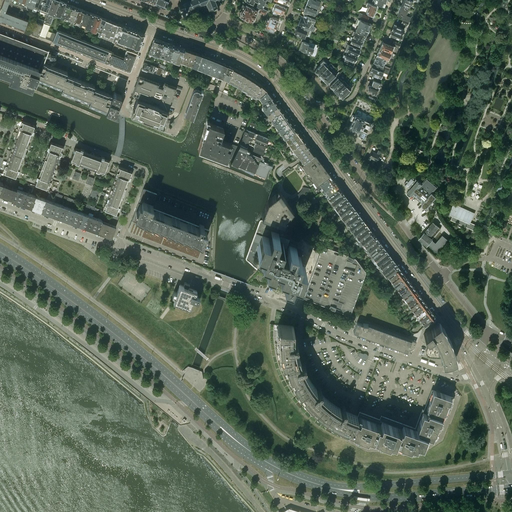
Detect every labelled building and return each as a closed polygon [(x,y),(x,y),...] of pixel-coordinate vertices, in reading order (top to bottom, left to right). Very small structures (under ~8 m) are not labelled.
[(28,19),(23,18),(5,11),(9,0),(3,0),(0,9),(0,20),(12,25),(18,28),(21,29),(24,30),(28,19)] [(33,9),(35,0),(27,0),(26,5),(27,4),(33,7),(32,9),(32,8),(33,9)] [(41,8),(44,0),(35,0),(33,9),(40,11),(40,10),(41,8)] [(49,27),(54,17),(54,16),(54,15),(60,0),(58,0),(51,0),(47,13),(46,15),(45,19),(44,20),(43,25),(39,35),(45,38),(49,27)] [(44,0),(41,8),(40,10),(47,13),(51,0),(44,0)] [(61,17),(66,3),(60,0),(54,15),(54,16),(60,18),(61,17)] [(179,2),(178,2),(179,4),(177,4),(178,5),(179,4),(179,5),(180,5),(180,7),(180,8),(179,9),(180,10),(181,9),(182,11),(182,10),(182,9),(183,9),(184,10),(185,12),(185,13),(185,14),(186,13),(186,14),(186,13),(189,12),(189,13),(190,13),(189,13),(193,12),(193,10),(196,9),(197,10),(200,9),(201,9),(200,8),(203,6),(203,7),(204,7),(204,9),(205,10),(204,10),(205,10),(209,8),(209,9),(210,11),(210,12),(210,11),(214,10),(215,10),(214,10),(218,8),(219,9),(219,8),(218,8),(218,6),(219,5),(219,4),(221,4),(221,3),(220,0),(219,0),(180,0),(180,1),(181,1),(181,2),(181,3),(180,3),(179,2)] [(246,0),(264,7),(267,9),(269,4),(263,2),(264,0),(268,0),(270,1),(270,0),(246,0)] [(321,0),(307,0),(305,4),(318,9),(320,10),(322,8),(322,6),(323,4),(321,4),(322,0),(321,0)] [(377,6),(367,2),(366,5),(368,6),(366,12),(373,15),(377,6)] [(67,19),(72,5),(66,3),(61,17),(67,19)] [(285,8),(285,7),(280,5),(276,3),(274,7),(273,7),(272,9),(272,11),(276,13),(276,12),(279,13),(279,12),(281,13),(282,13),(283,11),(283,12),(283,11),(285,11),(285,9),(285,8)] [(303,11),(302,13),(313,17),(315,12),(316,13),(318,9),(305,4),(303,11)] [(78,7),(72,5),(67,19),(73,21),(78,7)] [(243,6),(242,8),(243,10),(243,11),(241,11),(240,14),(241,16),(252,21),(253,21),(255,18),(254,17),(255,14),(256,15),(257,12),(256,12),(257,10),(246,5),(243,6)] [(401,14),(403,14),(401,19),(403,19),(408,22),(409,22),(410,18),(405,15),(408,7),(401,5),(398,12),(400,13),(401,14)] [(78,24),(84,10),(78,7),(73,21),(78,24)] [(84,26),(89,12),(84,10),(78,24),(84,26)] [(95,14),(89,12),(84,26),(84,27),(90,29),(95,14)] [(301,15),(298,24),(311,30),(313,30),(314,26),(312,25),(315,18),(313,17),(302,13),(302,14),(303,15),(303,16),(301,15)] [(101,16),(95,14),(90,29),(95,31),(96,30),(101,16)] [(277,22),(279,19),(270,15),(269,18),(268,19),(267,18),(264,26),(269,28),(269,27),(270,27),(269,29),(273,31),(274,28),(276,28),(275,26),(276,26),(275,26),(277,21),(277,22)] [(106,18),(101,16),(96,30),(98,31),(97,34),(100,35),(101,33),(106,18)] [(111,21),(106,18),(101,33),(104,34),(106,35),(111,21)] [(360,19),(358,25),(368,29),(368,28),(370,28),(371,24),(360,19)] [(118,23),(111,21),(106,35),(109,36),(113,38),(118,23)] [(39,35),(43,25),(36,22),(31,33),(39,35)] [(118,23),(113,38),(112,39),(116,41),(122,25),(118,23)] [(311,30),(298,24),(294,33),(296,34),(295,36),(300,39),(301,36),(304,37),(305,35),(308,36),(311,30)] [(402,34),(404,29),(394,24),(391,30),(402,34)] [(122,25),(116,41),(118,42),(119,40),(122,41),(128,27),(122,25)] [(368,29),(358,25),(355,31),(367,35),(369,31),(367,30),(368,29)] [(136,30),(128,27),(122,41),(129,44),(131,44),(133,38),(136,30)] [(112,51),(84,40),(57,29),(55,33),(52,41),(56,42),(91,56),(107,62),(112,51)] [(144,33),(136,30),(133,38),(131,44),(139,48),(144,33)] [(400,39),(402,34),(391,30),(389,35),(400,39)] [(352,33),(351,36),(353,37),(362,41),(365,35),(355,31),(354,34),(352,33)] [(0,73),(3,74),(3,75),(6,76),(6,75),(10,77),(10,78),(12,79),(13,78),(17,79),(17,80),(19,81),(19,80),(24,82),(23,83),(26,84),(26,83),(30,85),(30,86),(32,86),(33,85),(35,86),(34,85),(35,85),(37,78),(43,62),(44,63),(46,56),(51,58),(52,57),(54,57),(55,54),(53,54),(53,52),(48,50),(47,51),(0,33),(0,73)] [(353,37),(351,36),(350,39),(352,40),(351,42),(360,47),(362,41),(353,37)] [(159,39),(154,37),(148,52),(153,54),(153,53),(159,39)] [(163,41),(159,39),(153,53),(158,54),(163,41)] [(139,48),(131,44),(129,44),(122,41),(119,40),(118,42),(116,41),(115,44),(137,52),(139,48)] [(169,43),(163,41),(158,54),(164,56),(169,43)] [(302,41),(299,49),(304,51),(305,51),(306,50),(315,53),(317,47),(315,46),(316,44),(310,42),(309,43),(302,41)] [(382,41),(379,48),(390,52),(393,45),(392,45),(382,41)] [(137,52),(115,44),(115,43),(112,51),(107,62),(129,71),(131,70),(137,52)] [(174,45),(169,43),(164,56),(169,58),(174,45)] [(347,43),(345,50),(357,55),(359,48),(347,43)] [(179,47),(174,45),(169,58),(174,60),(179,47)] [(184,48),(179,47),(174,60),(179,61),(180,60),(184,48)] [(190,50),(184,48),(180,60),(185,63),(190,50)] [(376,54),(386,58),(387,59),(390,52),(379,48),(376,54)] [(195,52),(190,50),(185,63),(191,65),(195,52)] [(357,55),(345,50),(341,57),(344,58),(343,61),(352,65),(353,64),(354,64),(354,63),(354,61),(357,55)] [(200,54),(195,52),(191,65),(196,67),(200,54)] [(206,56),(200,54),(196,67),(201,69),(206,56)] [(376,54),(373,62),(383,66),(386,58),(376,54)] [(211,58),(206,56),(201,69),(206,71),(211,58)] [(217,60),(211,58),(206,71),(212,73),(217,60)] [(314,71),(314,72),(313,72),(314,72),(316,74),(317,73),(318,75),(328,65),(327,64),(327,63),(323,59),(319,62),(321,64),(319,65),(316,62),(313,67),(315,69),(314,70),(314,71)] [(222,62),(217,60),(212,73),(217,75),(222,62)] [(44,63),(43,62),(37,78),(61,87),(62,85),(63,85),(61,90),(89,101),(90,98),(89,103),(106,110),(112,95),(94,88),(95,85),(87,82),(87,83),(81,80),(66,74),(67,72),(50,65),(44,63)] [(162,69),(156,67),(154,66),(155,65),(150,63),(144,62),(142,69),(146,71),(147,71),(147,70),(153,72),(160,75),(162,69)] [(228,65),(222,62),(217,75),(223,77),(228,65)] [(375,64),(373,67),(372,67),(369,73),(376,76),(376,77),(379,79),(380,78),(383,71),(387,73),(388,69),(384,68),(375,64)] [(228,65),(223,77),(226,78),(228,79),(230,73),(233,67),(232,67),(231,66),(228,65)] [(328,65),(318,75),(322,79),(323,79),(333,70),(328,65)] [(232,81),(237,69),(233,67),(228,79),(232,81)] [(242,72),(237,69),(232,81),(232,82),(237,84),(242,72)] [(333,70),(323,79),(327,83),(336,74),(333,70)] [(329,85),(338,77),(341,74),(340,72),(339,71),(336,74),(327,83),(329,85)] [(246,75),(242,72),(237,84),(242,87),(246,75)] [(251,78),(246,75),(242,87),(241,88),(246,90),(251,78)] [(167,109),(174,90),(176,86),(170,84),(170,85),(167,84),(164,82),(163,85),(139,76),(133,93),(147,98),(146,101),(167,109)] [(338,77),(329,85),(329,86),(333,90),(341,81),(339,79),(340,78),(338,77)] [(256,81),(251,78),(246,90),(251,93),(256,81)] [(341,81),(333,90),(337,94),(347,85),(343,80),(341,81)] [(260,84),(256,81),(251,93),(250,94),(255,96),(256,94),(260,84)] [(378,89),(381,84),(373,81),(371,86),(369,85),(368,85),(367,88),(368,89),(368,90),(368,91),(371,92),(376,94),(378,89)] [(267,90),(260,84),(256,94),(255,96),(255,97),(258,98),(259,96),(267,90)] [(342,98),(351,89),(347,85),(337,94),(342,98)] [(193,91),(193,92),(184,114),(192,117),(192,118),(193,118),(203,90),(201,89),(201,90),(200,89),(200,90),(198,90),(197,89),(196,89),(196,90),(195,90),(194,90),(194,91),(193,91)] [(267,91),(260,96),(259,98),(260,99),(262,101),(271,95),(267,91)] [(121,95),(113,92),(112,95),(106,110),(118,115),(118,105),(117,105),(117,103),(116,102),(117,101),(119,102),(121,95)] [(263,108),(274,101),(272,98),(271,95),(262,101),(261,102),(261,103),(263,105),(260,108),(262,109),(263,108)] [(167,109),(146,101),(137,97),(132,113),(163,124),(168,109),(167,109)] [(275,101),(274,101),(263,108),(265,112),(262,114),(264,116),(267,113),(277,105),(276,103),(276,102),(275,101)] [(278,105),(277,105),(267,113),(269,117),(266,119),(268,121),(270,118),(281,110),(279,108),(280,107),(278,105)] [(282,110),(281,110),(270,118),(273,122),(270,124),(271,125),(274,123),(285,115),(283,113),(283,112),(282,110)] [(373,123),(369,122),(364,119),(363,119),(359,117),(354,115),(352,114),(349,119),(352,120),(349,127),(353,129),(353,130),(356,131),(356,130),(358,130),(357,134),(358,134),(358,135),(358,136),(358,137),(359,137),(360,137),(361,137),(361,136),(362,136),(363,137),(366,130),(367,130),(368,128),(370,129),(373,123)] [(275,130),(288,120),(287,118),(287,117),(286,115),(285,115),(274,123),(277,127),(276,128),(275,127),(274,128),(275,130)] [(281,133),(292,125),(290,123),(291,122),(289,120),(288,120),(275,130),(277,132),(279,130),(280,131),(277,134),(278,135),(281,133)] [(22,121),(17,132),(17,133),(19,133),(30,137),(32,133),(33,133),(34,131),(34,130),(33,130),(35,125),(22,121)] [(262,154),(265,146),(269,135),(270,133),(259,129),(261,126),(255,123),(249,121),(240,143),(238,146),(232,159),(230,162),(267,178),(272,166),(258,160),(261,154),(262,154)] [(209,122),(208,124),(206,123),(198,150),(199,150),(224,159),(225,157),(226,157),(232,159),(238,146),(220,139),(224,128),(209,122)] [(292,125),(281,133),(284,136),(281,138),(283,140),(285,138),(296,130),(294,128),(294,127),(293,125),(292,125)] [(296,130),(285,138),(288,141),(285,143),(286,145),(289,143),(299,135),(298,133),(298,132),(297,130),(296,130)] [(19,133),(16,142),(27,146),(30,137),(19,133)] [(299,135),(289,143),(291,146),(289,148),(290,150),(303,140),(301,138),(302,137),(300,135),(299,135)] [(303,140),(290,150),(293,155),(295,154),(296,153),(307,145),(305,143),(305,142),(304,140),(303,140)] [(27,146),(16,142),(12,151),(24,155),(27,146)] [(51,142),(49,146),(48,146),(47,149),(48,149),(46,154),(58,158),(59,159),(64,146),(51,142)] [(307,145),(296,153),(295,154),(297,157),(296,158),(297,160),(300,157),(309,150),(310,150),(310,149),(308,147),(309,147),(307,145)] [(81,148),(80,150),(75,148),(71,161),(83,165),(84,164),(88,153),(83,151),(84,150),(81,149),(81,148)] [(309,150),(300,157),(301,160),(303,162),(314,154),(313,153),(312,152),(310,150),(309,150)] [(24,155),(12,151),(9,160),(9,161),(20,165),(24,155)] [(376,161),(380,152),(378,151),(376,154),(372,151),(369,157),(368,156),(367,159),(370,161),(371,158),(376,161)] [(96,156),(91,154),(88,153),(84,164),(92,167),(96,156)] [(58,158),(46,154),(43,163),(54,167),(58,158)] [(315,161),(318,159),(314,154),(303,162),(301,164),(304,169),(313,181),(316,184),(316,185),(330,175),(326,170),(323,172),(322,170),(324,169),(318,162),(317,163),(315,161)] [(96,156),(92,167),(92,169),(104,173),(109,160),(104,159),(104,157),(102,156),(101,156),(101,157),(96,156)] [(20,165),(9,161),(9,160),(7,159),(3,172),(16,177),(17,172),(19,172),(20,170),(20,169),(19,169),(20,165)] [(54,167),(43,163),(40,171),(51,176),(54,167)] [(118,166),(116,174),(114,179),(116,179),(127,183),(129,179),(130,179),(131,176),(130,176),(131,171),(118,166)] [(53,176),(51,176),(40,171),(38,176),(37,176),(36,178),(36,179),(37,179),(35,184),(48,188),(53,176)] [(75,171),(72,178),(78,180),(81,173),(75,171)] [(335,181),(330,175),(316,185),(319,188),(322,191),(324,189),(335,181)] [(436,196),(432,193),(437,186),(427,177),(421,183),(418,180),(416,182),(415,181),(416,180),(411,175),(404,184),(409,188),(410,186),(411,187),(408,191),(406,193),(407,194),(409,196),(410,196),(412,194),(412,195),(413,193),(414,194),(414,193),(424,201),(422,203),(422,204),(422,206),(424,207),(426,207),(427,207),(436,196)] [(88,176),(86,183),(92,185),(94,178),(88,176)] [(116,179),(112,188),(124,192),(127,183),(116,179)] [(335,181),(324,189),(322,191),(326,197),(328,196),(339,187),(335,181)] [(0,194),(13,200),(17,189),(3,184),(0,192),(0,194)] [(290,203),(309,190),(307,188),(303,187),(302,189),(301,191),(298,194),(295,197),(292,199),(289,199),(288,201),(290,203)] [(339,187),(328,196),(331,200),(342,192),(339,187)] [(13,200),(13,201),(22,204),(26,194),(27,192),(22,191),(22,189),(17,188),(17,189),(13,200)] [(124,192),(112,188),(109,197),(120,201),(124,192)] [(157,193),(143,188),(127,230),(198,257),(209,229),(203,227),(204,226),(199,224),(199,225),(152,207),(153,204),(152,204),(157,193)] [(279,188),(270,194),(261,216),(287,225),(293,208),(290,203),(288,201),(279,188)] [(99,191),(92,189),(89,197),(96,199),(97,196),(96,196),(97,194),(98,194),(99,191)] [(27,192),(26,194),(22,204),(27,206),(31,194),(27,192)] [(342,192),(331,200),(335,205),(346,196),(342,192)] [(31,194),(27,206),(31,208),(36,196),(31,194)] [(36,196),(31,208),(36,209),(40,197),(36,196)] [(120,201),(109,197),(108,196),(103,209),(116,213),(118,209),(119,209),(120,206),(119,206),(120,201)] [(346,196),(335,205),(338,210),(349,201),(346,196)] [(40,197),(36,209),(41,211),(45,199),(40,197)] [(45,199),(41,211),(46,213),(50,201),(45,199)] [(50,201),(46,213),(50,215),(55,202),(50,201)] [(349,201),(338,210),(342,214),(353,206),(349,201)] [(55,202),(50,215),(55,216),(59,204),(55,202)] [(59,204),(55,216),(60,218),(64,206),(59,204)] [(453,205),(450,212),(454,213),(452,217),(451,220),(475,231),(477,225),(470,222),(468,221),(472,213),(453,205)] [(64,206),(60,218),(64,220),(69,208),(64,206)] [(353,206),(342,214),(340,215),(344,220),(346,219),(357,211),(353,206)] [(69,208),(64,220),(69,221),(73,210),(74,209),(69,208)] [(73,210),(69,221),(74,223),(78,211),(74,209),(73,210)] [(78,211),(74,223),(79,225),(83,213),(78,211)] [(357,211),(346,219),(349,224),(360,216),(357,211)] [(83,213),(79,225),(83,227),(88,214),(83,213)] [(88,214),(83,227),(88,228),(92,217),(92,216),(88,214)] [(115,225),(119,216),(112,214),(109,223),(102,221),(102,220),(97,232),(103,234),(112,237),(116,226),(115,225)] [(92,217),(88,228),(92,230),(97,218),(92,216),(92,217)] [(360,216),(349,224),(353,229),(364,221),(360,216)] [(97,218),(92,230),(97,232),(102,220),(97,218)] [(364,221),(353,229),(356,234),(367,225),(364,221)] [(431,240),(441,229),(433,223),(425,233),(424,232),(419,238),(427,245),(427,244),(437,253),(448,240),(442,235),(435,243),(431,240)] [(367,225),(356,234),(360,239),(371,230),(367,225)] [(371,230),(360,239),(363,243),(364,243),(375,235),(371,230)] [(301,258),(294,255),(297,248),(289,245),(287,252),(281,250),(283,243),(276,241),(279,234),(271,231),(269,238),(262,236),(257,250),(264,253),(262,259),(268,262),(265,268),(273,271),(274,268),(280,270),(279,273),(286,276),(283,283),(291,285),(293,279),(300,281),(305,267),(298,264),(301,258)] [(375,235),(364,243),(366,245),(363,247),(365,249),(367,247),(377,239),(375,235)] [(377,239),(367,247),(369,249),(366,251),(368,253),(370,251),(381,243),(377,239)] [(381,243),(370,251),(372,253),(369,255),(371,257),(373,255),(384,247),(381,243)] [(355,257),(324,245),(323,245),(322,246),(320,250),(303,296),(303,297),(304,297),(304,298),(348,314),(350,314),(350,313),(366,271),(355,257)] [(384,247),(373,255),(375,258),(373,259),(374,261),(376,260),(387,252),(384,247)] [(387,252),(376,260),(378,262),(376,263),(377,265),(379,264),(390,256),(387,252)] [(390,256),(379,264),(381,266),(379,267),(380,269),(393,259),(390,256)] [(399,267),(393,259),(380,269),(379,269),(385,277),(387,276),(399,267)] [(399,267),(387,276),(389,278),(390,277),(391,280),(403,271),(399,267)] [(403,271),(391,280),(392,282),(393,281),(395,284),(406,276),(403,271)] [(406,276),(395,284),(394,284),(395,286),(396,285),(398,288),(409,280),(406,276)] [(409,280),(398,288),(397,289),(398,290),(399,290),(401,292),(412,284),(409,280)] [(179,283),(176,292),(174,291),(172,295),(175,297),(173,301),(182,304),(181,307),(185,309),(187,306),(190,307),(193,299),(198,300),(200,296),(195,294),(197,290),(188,287),(189,284),(184,282),(183,285),(179,283)] [(412,284),(401,292),(400,293),(401,294),(402,294),(404,296),(415,288),(412,284)] [(415,288),(404,296),(403,297),(404,298),(405,298),(407,300),(418,292),(415,288)] [(418,292),(407,300),(406,301),(407,302),(408,302),(410,304),(421,296),(418,292)] [(421,296),(410,304),(409,305),(410,307),(411,306),(413,308),(424,300),(421,296)] [(424,300),(413,308),(412,309),(413,311),(414,310),(416,312),(427,304),(424,300)] [(427,304),(416,312),(415,313),(417,315),(417,314),(419,317),(430,309),(427,304)] [(430,309),(419,317),(418,317),(419,319),(418,320),(420,322),(421,321),(433,313),(430,309)] [(433,313),(421,321),(424,325),(436,317),(433,313)] [(416,342),(375,327),(368,324),(363,323),(362,324),(357,322),(353,331),(360,334),(371,338),(407,351),(408,349),(409,350),(410,350),(411,349),(412,349),(413,348),(413,347),(415,342),(416,342)] [(439,322),(430,329),(423,334),(427,339),(429,342),(428,345),(426,350),(426,351),(426,352),(426,353),(426,354),(426,355),(427,355),(427,356),(428,356),(429,357),(430,357),(440,358),(438,354),(440,353),(441,357),(441,358),(441,362),(442,362),(442,363),(443,363),(444,363),(446,362),(449,362),(450,361),(452,361),(453,360),(456,358),(455,356),(455,353),(454,350),(453,347),(451,343),(451,340),(449,338),(445,330),(444,328),(442,326),(439,322)] [(294,342),(296,342),(297,341),(297,340),(297,339),(296,339),(295,339),(292,339),(292,336),(293,336),(293,329),(293,327),(293,325),(286,324),(274,324),(276,324),(275,330),(275,336),(276,342),(277,348),(278,354),(279,361),(284,359),(296,355),(296,353),(295,352),(294,346),(294,342)] [(306,373),(304,369),(303,366),(304,366),(305,365),(305,364),(305,363),(304,362),(303,362),(300,364),(299,361),(300,360),(299,357),(298,355),(296,355),(284,359),(285,365),(287,371),(293,382),(296,387),(309,378),(308,376),(307,375),(306,373)] [(315,387),(312,382),(311,381),(310,380),(309,378),(296,387),(303,397),(311,405),(315,409),(320,413),(330,401),(328,400),(327,399),(325,397),(322,394),(319,392),(321,391),(321,390),(321,389),(321,388),(320,388),(319,388),(318,388),(316,390),(314,388),(315,387)] [(445,417),(452,397),(432,390),(425,410),(443,416),(445,417)] [(352,430),(356,415),(352,414),(350,413),(347,412),(347,411),(344,410),(345,408),(345,407),(344,406),(343,406),(342,406),(342,407),(340,409),(338,408),(338,407),(333,404),(333,403),(331,402),(330,401),(320,413),(325,417),(330,420),(335,423),(341,426),(346,428),(352,430)] [(435,436),(443,416),(425,410),(424,412),(422,412),(417,427),(420,428),(419,431),(426,433),(435,436)] [(370,443),(372,439),(379,420),(374,418),(373,421),(357,416),(356,419),(357,415),(356,415),(352,430),(350,435),(370,443)] [(392,447),(393,443),(400,424),(395,422),(394,425),(379,420),(372,439),(392,447)] [(422,444),(426,433),(419,431),(416,429),(400,424),(393,443),(414,451),(417,442),(422,444)]
